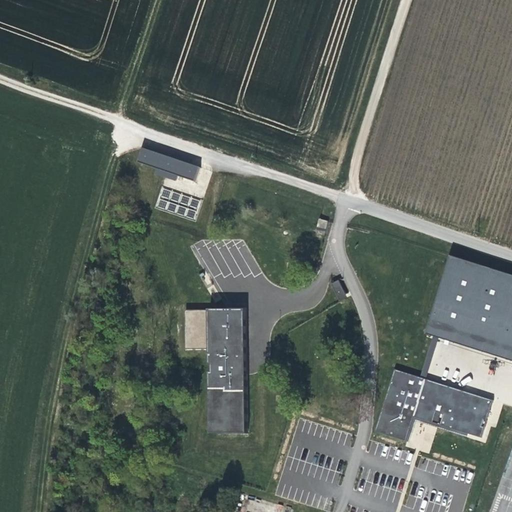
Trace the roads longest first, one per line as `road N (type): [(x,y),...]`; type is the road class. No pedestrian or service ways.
road 1 (track): [(0,77),(347,197),(404,0)]
road 2 (track): [(159,0),(81,251),(41,511)]
road 3 (unclassified): [(338,223),(347,197),(511,256)]
